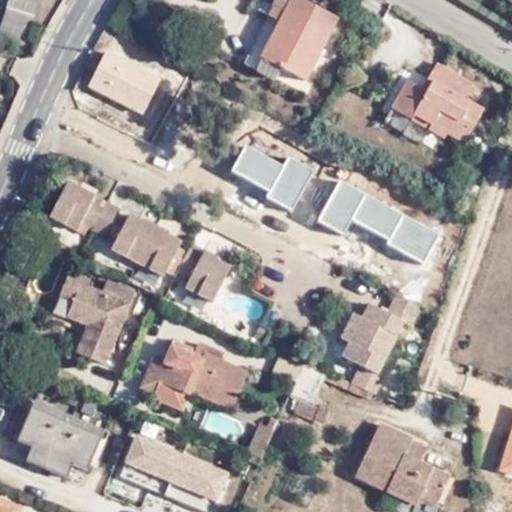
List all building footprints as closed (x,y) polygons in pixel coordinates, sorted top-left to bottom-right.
[(38,0),(6,0),(0,21),(0,33),(25,42),(38,0)] [(259,52),(279,62),(307,77),(338,13),(312,0),(272,0),(268,10),(278,15),(259,52)] [(272,74),(279,62),(259,52),(278,15),(268,10),(242,58),(272,74)] [(163,78),(110,50),(92,83),(145,111),(163,78)] [(435,130),(445,136),(466,150),(477,133),(479,130),(478,127),(471,123),(476,117),(476,115),(477,112),(459,101),(464,93),(466,90),(464,88),(429,66),(420,79),(428,83),(421,94),(413,90),(401,82),(384,108),(431,136),(435,130)] [(183,97),(201,107),(216,80),(196,69),(183,97)] [(428,83),(420,79),(413,90),(421,94),(428,83)] [(440,141),(445,136),(435,130),(431,136),(440,141)] [(122,207),(96,195),(82,188),(68,181),(51,214),(78,227),(81,221),(88,225),(108,235),(111,229),(118,217),(122,207)] [(82,188),(96,195),(99,188),(85,181),(82,188)] [(131,213),(127,221),(120,235),(113,246),(166,274),(174,258),(180,245),(184,238),(170,232),(172,228),(148,216),(145,220),(131,213)] [(127,221),(118,217),(111,229),(120,235),(127,221)] [(81,221),(78,227),(85,231),(88,225),(81,221)] [(195,241),(190,250),(184,263),(181,269),(191,275),(186,283),(215,298),(234,265),(217,256),(219,253),(195,241)] [(190,250),(180,245),(174,258),(184,263),(190,250)] [(92,323),(80,352),(109,364),(134,303),(132,303),(137,291),(109,279),(104,290),(71,277),(63,294),(77,300),(70,315),(92,323)] [(362,361),(353,378),(383,390),(390,371),(382,367),(406,322),(414,325),(425,303),(397,289),(388,310),(370,301),(364,313),(354,310),(343,333),(350,337),(343,351),(362,361)] [(56,309),(70,315),(77,300),(63,294),(56,309)] [(275,330),(263,322),(259,331),(269,338),(275,330)] [(165,361),(152,357),(141,386),(156,391),(154,396),(183,408),(191,389),(232,407),(248,369),(221,357),(224,350),(200,340),(195,353),(172,343),(165,361)] [(353,378),(306,358),(290,393),(315,403),(328,377),(349,387),(353,378)] [(31,407),(103,438),(108,428),(35,396),(31,407)] [(296,399),(291,414),(324,425),(329,410),(296,399)] [(89,468),(103,438),(31,407),(18,440),(32,446),(26,457),(69,475),(75,463),(89,468)] [(247,449),(262,456),(275,427),(260,420),(247,449)] [(425,497),(442,505),(454,477),(426,463),(432,445),(385,425),(360,477),(421,505),(425,497)] [(208,511),(210,511),(227,473),(137,435),(120,475),(208,511)] [(436,511),(438,511),(442,505),(425,497),(421,505),(436,511)]
